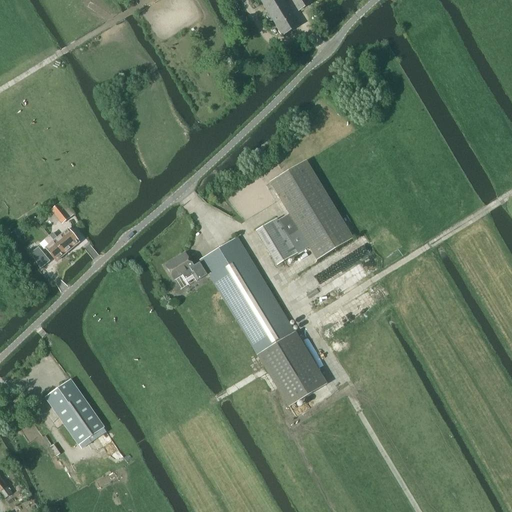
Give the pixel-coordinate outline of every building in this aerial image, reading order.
[(309,4),(306,0),(258,0),(281,37),(298,27),(284,2),(287,0),(290,0),(298,12),(309,4)] [(352,239),(305,161),(269,183),(288,215),(277,222),(276,220),(255,232),(276,267),(297,254),(297,255),(308,248),(316,261),(352,239)] [(59,204),(50,211),(61,225),(70,218),(59,204)] [(25,232),(21,227),(14,231),(18,237),(25,232)] [(52,233),(49,236),(64,255),(77,244),(67,230),(56,239),(52,233)] [(49,236),(43,241),(47,246),(44,249),(54,262),(64,255),(49,236)] [(236,240),(200,262),(201,263),(208,275),(222,296),(259,356),(294,334),(236,240)] [(40,270),(49,262),(38,248),(30,254),(40,270)] [(185,255),(165,267),(174,281),(181,277),(183,281),(186,282),(193,277),(196,282),(208,275),(201,263),(193,268),(185,255)] [(259,356),(256,357),(288,409),(290,408),(326,386),(294,334),(259,356)] [(77,447),(103,429),(69,381),(44,398),(77,447)] [(0,479),(0,495),(3,500),(11,494),(6,488),(0,479)]
